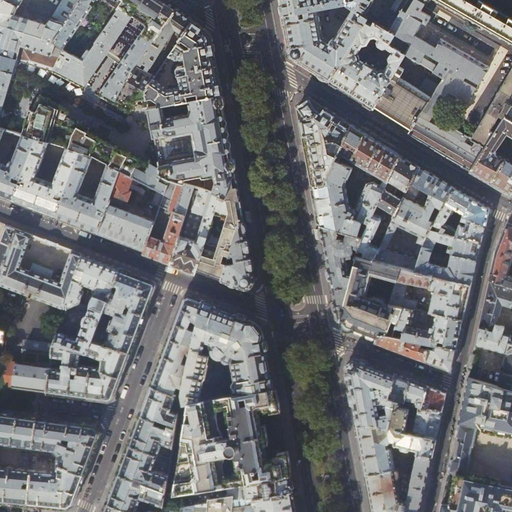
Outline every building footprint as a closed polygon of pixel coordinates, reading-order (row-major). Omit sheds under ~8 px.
[(54,41),(66,22),(52,18),(47,24),(14,14),(22,0),(1,0),(0,2),(0,11),(1,11),(0,14),(0,69),(13,73),(17,59),(18,55),(21,44),(59,57),(64,47),(54,41)] [(78,0),(66,22),(54,41),(64,47),(59,57),(52,71),(82,87),(130,15),(140,22),(145,25),(98,95),(104,98),(107,93),(116,97),(126,79),(136,65),(138,63),(175,10),(160,0),(78,0)] [(280,0),(283,14),(318,8),(345,3),(354,9),(369,18),(375,21),(390,31),(403,9),(408,0),(280,0)] [(396,34),(395,34),(411,44),(406,54),(420,62),(431,69),(444,77),(442,80),(431,96),(415,120),(416,121),(411,129),(408,133),(433,148),(471,170),(485,146),(506,114),(511,104),(511,18),(485,3),(479,0),(413,0),(407,11),(403,9),(390,31),(396,34)] [(175,34),(181,38),(169,54),(175,58),(178,58),(179,58),(183,60),(180,62),(179,62),(177,63),(177,65),(177,68),(174,68),(175,74),(178,74),(181,86),(168,88),(153,78),(155,75),(136,65),(126,79),(145,89),(146,90),(146,92),(149,107),(221,94),(213,49),(211,38),(206,31),(192,22),(193,20),(185,15),(176,8),(175,10),(138,63),(142,65),(143,63),(151,66),(175,29),(178,31),(175,34)] [(323,35),(318,8),(283,14),(287,35),(289,49),(296,59),(309,67),(329,80),(367,22),(369,18),(354,9),(336,37),(334,37),(333,37),(332,38),(331,40),(323,35)] [(394,73),(406,54),(389,44),(395,34),(396,34),(390,31),(375,21),(372,26),(367,22),(329,80),(357,98),(374,108),(375,106),(394,73)] [(59,57),(21,44),(18,55),(17,59),(52,71),(59,57)] [(0,116),(6,96),(7,91),(13,73),(0,69),(0,116)] [(444,77),(431,69),(429,72),(442,80),(444,77)] [(431,96),(394,73),(375,106),(392,117),(411,128),(411,129),(416,121),(415,120),(431,96)] [(146,90),(145,89),(126,79),(116,97),(107,93),(104,98),(130,111),(131,109),(149,107),(146,92),(146,90)] [(70,109),(40,94),(32,110),(30,110),(29,109),(29,111),(22,134),(36,138),(49,142),(66,147),(78,150),(88,130),(89,127),(66,115),(70,109)] [(151,116),(223,106),(222,98),(221,94),(149,107),(150,111),(151,116)] [(335,139),(343,143),(351,124),(320,105),(310,98),(299,105),(302,120),(306,143),(314,184),(324,182),(336,156),(337,154),(336,153),(335,155),(329,152),(327,140),(334,139),(334,140),(335,140),(335,139)] [(204,188),(220,194),(226,195),(230,182),(235,172),(234,168),(228,134),(223,106),(151,116),(161,167),(162,175),(170,178),(184,182),(185,178),(203,175),(203,177),(204,178),(205,178),(206,186),(204,188)] [(478,175),(501,188),(511,194),(511,192),(511,117),(506,114),(485,146),(471,170),(478,175)] [(351,124),(343,143),(337,154),(336,156),(342,160),(346,155),(358,163),(358,164),(359,165),(360,164),(366,168),(366,169),(367,170),(366,172),(371,175),(373,173),(382,179),(380,182),(377,179),(375,180),(375,182),(374,181),(367,182),(355,210),(356,211),(353,218),(362,221),(369,223),(374,212),(378,203),(400,154),(374,138),(351,124)] [(0,194),(12,199),(36,138),(22,134),(14,132),(14,134),(21,137),(12,162),(9,161),(7,166),(0,162),(0,141),(4,131),(11,134),(12,131),(0,127),(0,194)] [(88,130),(78,150),(80,151),(87,153),(92,155),(108,163),(120,170),(132,176),(157,189),(164,192),(170,178),(162,175),(161,167),(88,130)] [(80,151),(78,150),(66,147),(53,183),(36,177),(49,142),(36,138),(12,199),(34,207),(55,215),(80,151)] [(87,153),(80,151),(55,215),(74,223),(98,232),(120,170),(108,163),(95,199),(78,193),(92,155),(87,153)] [(409,160),(400,154),(378,203),(395,215),(418,166),(409,160)] [(342,160),(336,156),(324,182),(314,184),(320,218),(321,223),(358,235),(362,221),(353,218),(356,211),(355,210),(350,208),(346,184),(353,167),(342,160)] [(419,257),(423,245),(426,236),(430,228),(433,224),(454,187),(449,184),(418,166),(395,215),(394,218),(392,222),(390,226),(385,237),(380,248),(375,259),(401,266),(415,269),(419,257)] [(132,176),(120,170),(98,232),(119,240),(145,250),(149,236),(157,216),(154,215),(153,220),(137,214),(139,208),(125,203),(130,190),(128,189),(132,176)] [(226,195),(220,194),(196,269),(197,269),(206,273),(222,279),(226,264),(229,256),(243,214),(240,200),(235,172),(230,182),(226,195)] [(184,182),(170,178),(164,192),(160,206),(173,211),(163,241),(149,236),(145,250),(143,253),(152,256),(151,256),(155,258),(170,264),(194,186),(184,182)] [(204,188),(194,186),(170,264),(179,267),(195,273),(196,269),(220,194),(204,188)] [(462,215),(463,215),(485,225),(488,215),(489,207),(470,196),(454,187),(433,224),(437,225),(435,229),(456,234),(459,225),(461,219),(455,215),(453,215),(451,218),(448,216),(453,206),(463,212),(462,215)] [(164,192),(157,189),(153,201),(160,206),(164,192)] [(374,212),(369,223),(363,236),(359,249),(364,251),(364,256),(375,259),(380,248),(370,242),(382,218),(380,215),(374,212)] [(243,218),(243,214),(229,256),(234,255),(235,262),(226,264),(222,279),(233,283),(245,288),(255,280),(251,261),(243,218)] [(463,215),(461,219),(459,225),(456,234),(482,241),(483,233),(485,225),(463,215)] [(363,236),(358,235),(321,223),(324,241),(325,248),(338,317),(340,319),(340,320),(357,255),(359,249),(363,236)] [(511,224),(508,223),(507,224),(496,251),(494,258),(484,303),(475,344),(509,354),(499,386),(511,389),(511,331),(511,332),(511,335),(494,330),(502,304),(510,306),(511,299),(511,224)] [(0,273),(17,228),(6,224),(0,241),(0,273)] [(381,236),(385,237),(390,226),(386,225),(381,236)] [(46,239),(17,228),(0,273),(0,284),(65,308),(83,253),(59,244),(56,251),(59,258),(68,261),(61,283),(50,279),(53,270),(52,269),(52,270),(35,263),(34,263),(33,267),(29,266),(27,270),(20,267),(26,248),(36,252),(43,248),(46,239)] [(435,229),(430,228),(426,236),(423,245),(433,248),(451,252),(477,259),(480,250),(482,241),(456,234),(435,229)] [(429,260),(433,248),(423,245),(419,257),(415,269),(472,284),(474,273),(477,259),(451,252),(448,265),(445,267),(431,263),(429,260)] [(83,253),(65,308),(57,335),(54,343),(81,350),(87,351),(87,352),(92,341),(95,333),(104,310),(121,268),(114,265),(101,260),(83,253)] [(364,256),(357,255),(340,320),(346,326),(352,329),(356,330),(376,338),(377,338),(379,333),(386,335),(394,313),(400,315),(403,306),(390,303),(391,300),(368,292),(372,276),(396,282),(401,266),(375,259),(364,256)] [(415,269),(401,266),(396,282),(391,300),(390,303),(403,306),(416,308),(418,300),(403,297),(408,282),(429,285),(430,285),(431,286),(432,286),(432,287),(433,288),(433,289),(434,290),(434,291),(429,311),(464,318),(467,305),(472,284),(415,269)] [(137,274),(121,268),(104,310),(111,313),(109,319),(111,320),(107,329),(110,330),(104,344),(131,351),(143,321),(153,295),(156,285),(155,281),(137,274)] [(184,378),(203,299),(193,295),(189,294),(184,296),(163,353),(162,355),(145,400),(140,414),(157,419),(158,418),(160,418),(169,422),(168,423),(177,426),(181,403),(180,403),(184,378)] [(231,310),(203,299),(184,378),(180,403),(181,403),(189,402),(202,399),(201,393),(210,354),(211,347),(215,348),(215,349),(215,351),(217,353),(220,355),(223,355),(223,357),(231,361),(234,380),(232,383),(234,394),(274,386),(266,340),(263,328),(260,324),(257,320),(257,321),(246,315),(231,310)] [(429,311),(416,308),(403,306),(400,315),(399,318),(398,320),(393,336),(428,343),(457,348),(460,335),(464,318),(429,311)] [(57,335),(42,333),(37,366),(0,360),(0,363),(0,385),(47,392),(50,370),(52,359),(54,343),(57,335)] [(100,335),(95,333),(92,341),(97,342),(100,335)] [(428,343),(393,336),(386,335),(379,333),(377,338),(375,342),(388,347),(411,355),(425,361),(428,343)] [(104,344),(97,342),(92,341),(87,352),(87,351),(87,354),(94,356),(94,357),(95,359),(96,359),(95,366),(91,365),(87,397),(108,400),(110,400),(112,399),(113,399),(115,396),(122,376),(131,351),(104,344)] [(50,370),(47,392),(67,395),(87,397),(91,365),(80,364),(81,350),(54,343),(52,359),(65,361),(63,372),(50,370)] [(454,359),(457,348),(428,343),(425,361),(435,365),(449,370),(451,371),(454,359)] [(391,390),(395,373),(374,365),(356,358),(347,366),(348,376),(352,394),(357,425),(370,422),(389,426),(394,398),(389,397),(388,397),(386,406),(387,410),(380,412),(378,398),(381,396),(382,394),(383,392),(383,389),(387,388),(387,389),(391,390)] [(403,376),(395,373),(391,390),(389,397),(394,398),(403,400),(409,378),(403,376)] [(511,511),(511,389),(499,386),(468,377),(463,401),(459,419),(456,435),(457,436),(458,438),(458,440),(456,449),(455,457),(453,459),(451,460),(439,511),(511,511)] [(418,382),(409,378),(403,400),(423,405),(428,385),(418,382)] [(440,390),(428,385),(423,405),(443,410),(444,404),(446,393),(446,392),(440,390)] [(234,394),(202,399),(189,402),(184,429),(174,493),(290,474),(288,462),(287,458),(278,408),(277,404),(274,386),(234,394)] [(438,433),(438,429),(443,410),(423,405),(403,400),(394,398),(389,426),(370,422),(357,425),(360,440),(361,445),(366,472),(394,467),(391,446),(392,446),(391,445),(389,446),(387,445),(387,442),(390,441),(391,440),(392,438),(395,439),(395,443),(418,449),(417,453),(433,456),(434,448),(438,433)] [(57,464),(85,474),(101,431),(97,423),(63,419),(0,410),(0,501),(3,502),(28,504),(30,486),(24,485),(24,480),(30,481),(31,469),(0,466),(0,451),(1,443),(55,450),(58,454),(57,464)] [(173,447),(177,426),(168,423),(167,427),(156,422),(157,419),(140,414),(134,428),(128,443),(163,455),(167,444),(173,447)] [(157,470),(163,455),(128,443),(123,458),(118,472),(134,479),(135,475),(144,478),(142,482),(166,491),(169,475),(157,470)] [(433,456),(417,453),(414,468),(407,499),(404,511),(420,511),(426,486),(428,476),(433,456)] [(56,471),(31,469),(30,481),(30,486),(28,504),(47,506),(68,508),(74,504),(85,474),(57,464),(56,471)] [(394,467),(366,472),(371,502),(373,511),(404,511),(407,499),(400,497),(394,467)] [(134,479),(118,472),(112,487),(102,511),(148,511),(149,510),(144,508),(142,511),(137,511),(136,511),(142,497),(155,502),(152,510),(162,511),(163,509),(165,494),(166,494),(166,491),(142,482),(141,484),(133,481),(134,479)] [(290,475),(290,474),(174,493),(166,494),(165,494),(163,509),(293,490),(291,480),(290,475)] [(293,490),(163,509),(162,511),(163,511),(297,511),(296,504),(293,490)]
